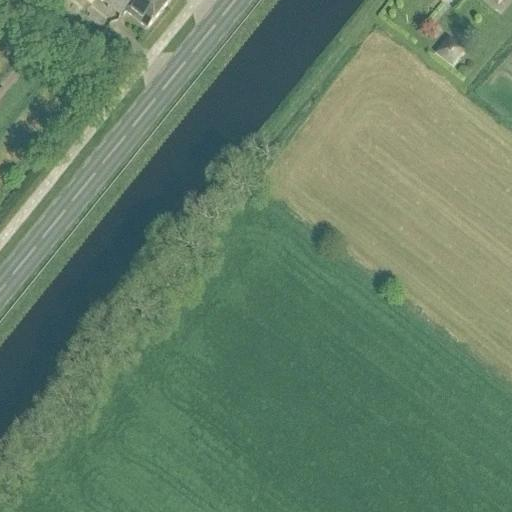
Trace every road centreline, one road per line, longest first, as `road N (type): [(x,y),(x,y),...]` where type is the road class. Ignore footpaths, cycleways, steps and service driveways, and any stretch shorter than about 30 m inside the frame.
road 1 (track): [(384,0),(0,474)]
road 2 (primary): [(0,292),(236,0)]
